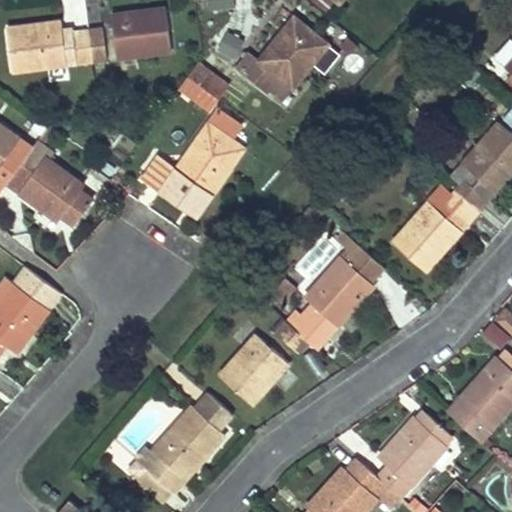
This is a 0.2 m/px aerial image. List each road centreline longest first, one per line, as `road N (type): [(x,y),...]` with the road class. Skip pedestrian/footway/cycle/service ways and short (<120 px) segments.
road 1 (residential): [(207,511),(273,436),(439,333),(511,250)]
road 2 (residential): [(0,460),(157,280),(107,245)]
